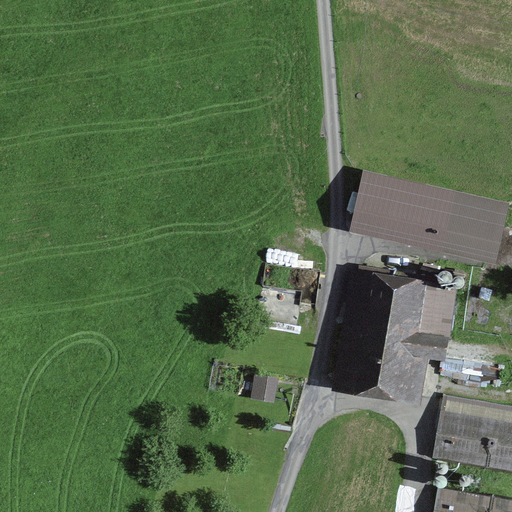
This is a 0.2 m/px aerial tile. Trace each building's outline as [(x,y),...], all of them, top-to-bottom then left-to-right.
[(490,249),(499,204),(365,177),(356,221),(490,249)] [(362,268),(344,381),(407,391),(414,346),(441,350),(452,282),(445,281),(444,282),(443,282),(442,282),(441,282),(440,281),(438,281),(438,280),(362,268)] [(254,397),(276,399),(278,376),(255,375),(254,397)] [(511,418),(446,408),(438,460),(511,472),(511,418)] [(511,511),(511,498),(443,486),(438,511),(511,511)]
